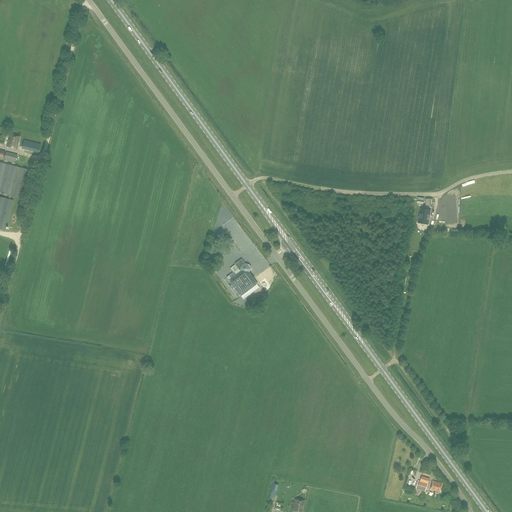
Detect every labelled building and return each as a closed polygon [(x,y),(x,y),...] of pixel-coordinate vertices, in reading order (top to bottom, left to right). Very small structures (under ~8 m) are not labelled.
[(7,147),(17,149),(20,137),(10,134),(7,147)] [(26,149),(29,140),(22,138),(20,147),(26,149)] [(17,155),(6,152),(4,159),(16,161),(17,155)] [(29,170),(13,166),(0,162),(0,192),(21,198),(29,170)] [(0,196),(0,229),(5,231),(13,200),(0,196)] [(456,222),(454,197),(444,197),(446,222),(456,222)] [(430,210),(420,209),(418,223),(428,225),(429,220),(429,219),(429,216),(430,216),(430,215),(430,210)] [(247,264),(245,264),(242,259),(235,264),(240,271),(237,274),(235,271),(226,277),(229,280),(228,280),(240,297),(258,284),(249,272),(250,271),(251,268),(250,267),(249,267),(248,266),(248,265),(247,264)] [(428,484),(418,481),(416,487),(426,490),(428,484)] [(442,483),(433,481),(431,490),(440,492),(442,483)] [(274,484),(270,497),(272,498),(274,498),(275,499),(279,485),(276,484),(274,484)] [(296,499),(294,511),(299,511),(302,511),(305,501),(296,499)]
